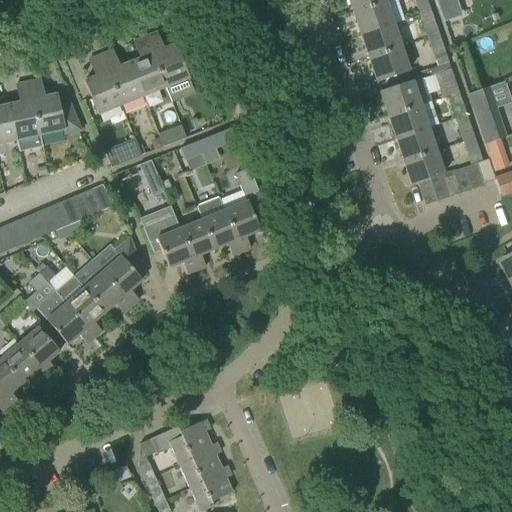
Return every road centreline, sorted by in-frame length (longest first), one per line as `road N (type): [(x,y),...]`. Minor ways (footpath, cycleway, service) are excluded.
road 1 (residential): [(382,226),(319,24),(304,0)]
road 2 (residential): [(0,476),(222,387)]
road 3 (residential): [(222,387),(382,226)]
road 4 (residential): [(511,350),(436,267),(382,226)]
road 5 (residential): [(0,56),(55,47),(169,0)]
road 6 (residential): [(275,511),(222,387)]
